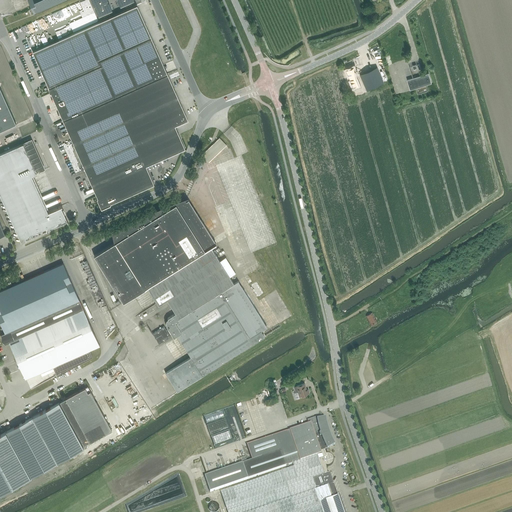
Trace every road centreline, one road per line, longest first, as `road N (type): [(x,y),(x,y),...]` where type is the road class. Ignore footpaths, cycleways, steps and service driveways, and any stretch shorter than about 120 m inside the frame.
road 1 (tertiary): [(381,511),(344,403),(270,83)]
road 2 (unclassified): [(88,223),(2,33)]
road 3 (tertiary): [(88,223),(173,182),(208,111)]
road 4 (unclassified): [(270,83),(375,34),(416,0)]
road 5 (unclassified): [(126,327),(98,364),(16,409)]
